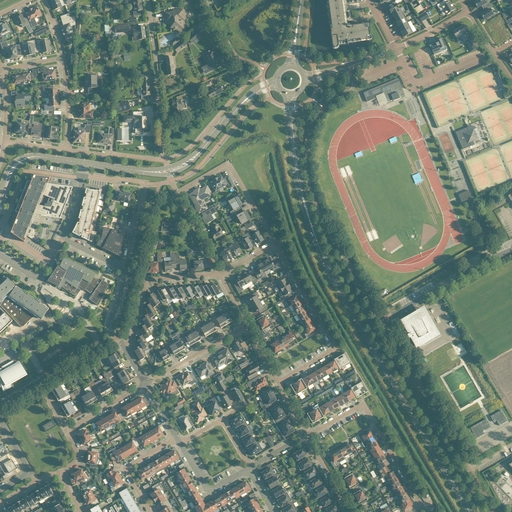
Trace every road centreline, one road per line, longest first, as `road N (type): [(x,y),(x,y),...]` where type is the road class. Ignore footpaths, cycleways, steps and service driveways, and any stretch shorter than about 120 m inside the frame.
road 1 (secondary): [(469,511),(320,253),(306,211)]
road 2 (residential): [(383,319),(319,207),(306,167),(311,126),(350,90),(348,66)]
road 3 (residential): [(221,274),(177,192),(225,165),(275,244)]
road 4 (tertiary): [(84,163),(173,169),(250,95)]
road 5 (residential): [(410,511),(422,504),(367,408),(307,435)]
road 6 (residential): [(275,244),(333,348),(278,381)]
road 7 (residential): [(471,470),(383,319)]
road 8 (residential): [(165,156),(148,0)]
road 9 (residential): [(123,271),(145,183),(81,177)]
road 10 (residential): [(511,247),(383,319)]
road 11 (residential): [(123,346),(147,281),(221,274)]
road 12 (secondary): [(284,92),(306,211)]
